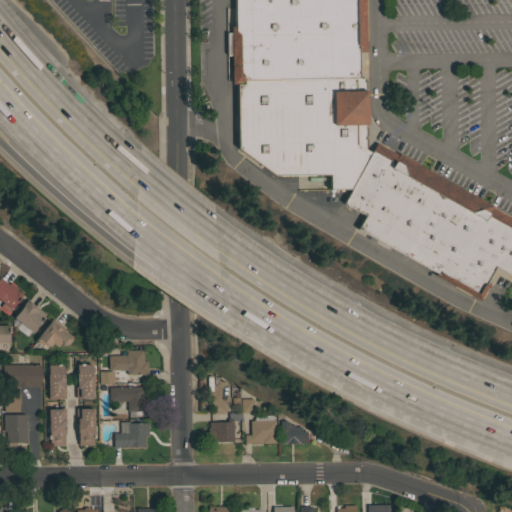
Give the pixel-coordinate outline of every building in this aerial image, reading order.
[(364,0),(365,51),(358,51),(358,78),(242,80),(242,83),(236,83),(230,83),(230,54),(226,54),(225,32),(227,32),(227,0),(232,0),(232,26),(234,26),(233,0),(364,0)] [(363,78),(363,91),(365,91),(366,124),(364,124),(365,148),(370,151),(350,188),(328,189),(328,174),(273,174),(237,148),(236,83),(242,83),(242,80),(358,78),(363,78)] [(375,142),(397,155),(398,153),(511,218),(511,276),(495,267),(490,276),(489,276),(485,282),(487,283),(478,300),(433,275),(435,272),(356,228),(363,215),(342,203),(350,188),(370,151),(375,142)] [(0,278),(15,291),(16,290),(20,293),(20,296),(6,312),(0,306),(0,304),(2,302),(0,300),(0,278)] [(22,305),(21,305),(26,299),(45,314),(31,332),(12,317),(22,305)] [(51,318),(66,330),(65,331),(72,336),(70,338),(71,340),(67,344),(66,344),(65,346),(59,341),(56,346),(51,343),(49,346),(46,345),(45,346),(42,344),(41,345),(34,340),(51,318)] [(125,355),(125,350),(142,349),(142,361),(146,361),(146,374),(125,374),(125,369),(107,369),(107,355),(125,355)] [(40,364),(40,377),(41,377),(41,381),(40,381),(40,386),(1,386),(1,364),(40,364)] [(91,364),(91,367),(93,367),(93,371),(91,371),(91,373),(92,398),(74,398),(74,386),(75,386),(75,373),(76,373),(76,364),(91,364)] [(60,365),(60,374),(62,374),(62,386),(63,398),(46,399),(45,374),(46,374),(46,373),(44,373),(44,368),(46,368),(46,365),(60,365)] [(112,371),(112,383),(98,383),(98,371),(112,371)] [(18,413),(2,413),(2,387),(18,387),(18,413)] [(142,387),(142,399),(146,399),(146,412),(140,412),(140,417),(127,417),(127,412),(125,412),(125,402),(107,403),(107,388),(142,387)] [(252,412),(239,412),(239,399),(252,398),(252,412)] [(40,410),(53,409),(53,401),(40,401),(40,410)] [(92,407),(92,431),(94,431),(94,434),(91,434),(92,444),(77,445),(77,433),(76,433),(76,420),(74,420),(74,408),(92,407)] [(46,408),(63,408),(63,420),(62,420),(62,425),(63,425),(63,433),(62,433),(62,445),(47,446),(46,408)] [(24,414),(24,415),(26,415),(26,419),(24,419),(24,442),(5,442),(5,432),(2,432),(2,414),(24,414)] [(232,441),(206,441),(206,427),(208,427),(208,422),(217,422),(217,414),(229,414),(229,417),(226,417),(226,419),(231,418),(232,441)] [(273,415),(273,420),(274,420),(274,443),(261,443),(261,442),(243,443),(243,434),(249,434),(249,420),(252,420),(254,415),(273,415)] [(289,424),(293,424),(293,426),(300,426),(300,430),(305,430),(305,443),(279,443),(279,420),(285,420),(289,422),(289,424)] [(118,423),(147,422),(147,435),(143,435),(143,446),(112,447),(112,433),(118,433),(118,423)]
